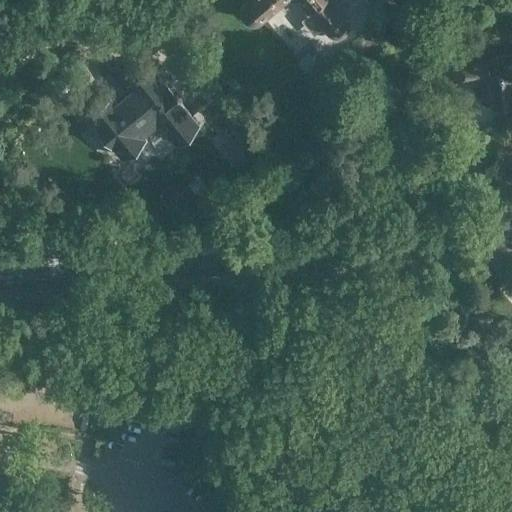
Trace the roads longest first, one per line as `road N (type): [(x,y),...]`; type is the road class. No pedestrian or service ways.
road 1 (secondary): [(0,265),(511,228)]
road 2 (residential): [(0,76),(94,0)]
